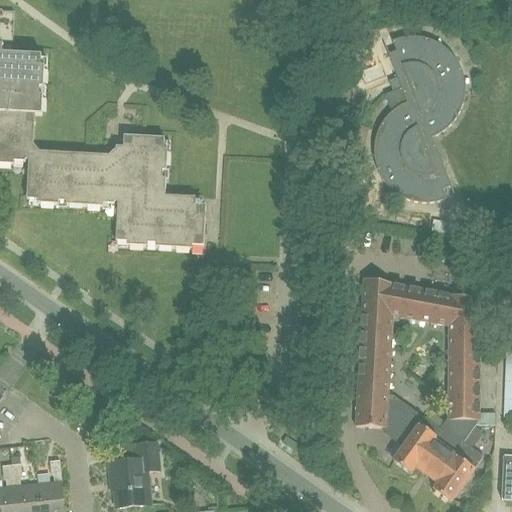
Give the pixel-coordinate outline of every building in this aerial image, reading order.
[(164,151),(165,140),(125,139),(125,149),(117,149),(117,152),(109,158),(41,155),(34,148),(36,117),(41,117),(43,69),(41,69),(41,58),(3,56),(4,44),(12,44),(14,15),(0,14),(0,165),(15,166),(15,163),(27,164),(27,161),(29,161),(27,201),(38,201),(38,205),(103,208),(103,206),(116,206),(116,203),(119,203),(117,243),(126,243),(126,248),(193,251),(193,246),(204,246),(206,207),(196,206),(196,199),(164,197),(166,151),(164,151)] [(398,40),(392,43),(396,52),(389,55),(386,47),(385,48),(397,79),(389,82),(393,93),(401,90),(407,104),(401,107),(396,110),(391,114),(387,119),(383,124),(380,129),(377,135),(375,141),(374,147),(374,154),(375,160),(376,166),(378,172),(381,178),(384,183),(388,188),(393,192),(398,196),(404,199),(410,202),(416,203),(422,204),(428,204),(435,204),(441,202),(447,200),(443,190),(450,187),(453,195),(454,195),(432,139),(438,136),(443,133),(448,129),(453,124),(456,119),(460,113),(462,108),(464,102),(465,95),(465,89),(464,83),(463,76),(461,70),(458,65),(455,59),(451,54),(446,50),(441,46),(435,43),(430,41),(423,39),(417,38),(411,38),(404,39),(398,40)] [(410,476),(414,470),(438,486),(433,492),(452,505),(472,471),(481,458),(461,445),(475,428),(495,428),(495,416),(479,416),(480,305),(491,305),(492,267),(480,267),(480,273),(470,273),(470,293),(480,293),(479,303),(364,281),(363,301),(355,428),(385,430),(385,433),(405,447),(393,464),(410,476)] [(147,472),(159,471),(157,445),(130,448),(131,462),(109,464),(111,485),(114,485),(116,510),(150,507),(147,472)] [(511,459),(502,459),(500,501),(511,501),(511,459)] [(49,464),(51,476),(54,479),(55,485),(37,487),(39,511),(64,511),(59,463),(49,464)] [(39,511),(37,487),(20,488),(20,482),(22,479),(20,467),(11,468),(15,511),(39,511)] [(0,511),(15,511),(11,468),(2,468),(4,481),(6,484),(7,490),(0,490),(0,511)]
